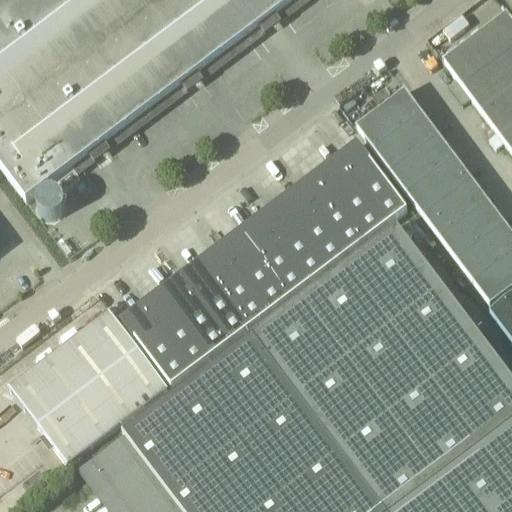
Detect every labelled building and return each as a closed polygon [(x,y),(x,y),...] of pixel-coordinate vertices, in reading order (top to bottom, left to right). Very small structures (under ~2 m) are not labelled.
[(0,0),(0,171),(26,207),(301,0),(0,0)] [(462,94),(511,56),(511,26),(506,19),(442,68),(462,94)] [(481,119),(511,95),(511,56),(462,94),(481,119)] [(500,145),(511,135),(511,95),(481,119),(500,145)] [(373,156),(422,119),(405,96),(356,133),(373,156)] [(390,178),(439,141),(422,119),(373,156),(390,178)] [(511,160),(511,135),(500,145),(511,160)] [(406,200),(455,163),(439,141),(390,178),(406,200)] [(386,231),(407,215),(357,149),(336,165),(386,231)] [(423,223),(472,185),(455,163),(406,200),(423,223)] [(367,245),(386,231),(336,165),(317,180),(367,245)] [(80,183),(74,175),(58,188),(64,196),(80,183)] [(347,260),(367,245),(317,180),(298,194),(347,260)] [(439,245),(489,208),(472,185),(423,223),(439,245)] [(328,274),(347,260),(298,194),(278,209),(328,274)] [(53,197),(51,196),(50,196),(48,196),(46,197),(44,198),(42,199),(41,200),(39,202),(38,204),(37,206),(37,208),(36,211),(37,213),(37,215),(38,218),(40,219),(42,221),(44,222),(46,223),(48,224),(51,224),(53,224),(55,223),(57,222),(59,221),(61,219),(62,217),(63,215),(64,213),(64,211),(64,209),(64,206),(63,204),(62,202),(60,201),(59,199),(57,198),(55,197),(53,197)] [(456,267),(505,230),(489,208),(439,245),(456,267)] [(308,290),(328,274),(278,209),(258,224),(308,290)] [(288,305),(308,290),(258,224),(238,239),(288,305)] [(473,289),(511,259),(511,238),(505,230),(456,267),(473,289)] [(511,511),(511,385),(397,232),(122,438),(124,441),(83,473),(112,511),(511,511)] [(268,320),(288,305),(238,239),(218,254),(268,320)] [(250,333),(268,320),(218,254),(201,267),(250,333)] [(490,312),(511,295),(511,259),(473,289),(490,312)] [(232,347),(250,333),(201,267),(182,281),(232,347)] [(211,363),(232,347),(182,281),(162,296),(211,363)] [(189,379),(211,363),(162,296),(140,312),(189,379)] [(511,348),(511,300),(489,317),(511,348)] [(171,393),(189,379),(140,312),(121,327),(171,393)] [(67,471),(167,395),(109,319),(10,394),(67,471)] [(29,498),(46,484),(39,475),(22,488),(29,498)]
